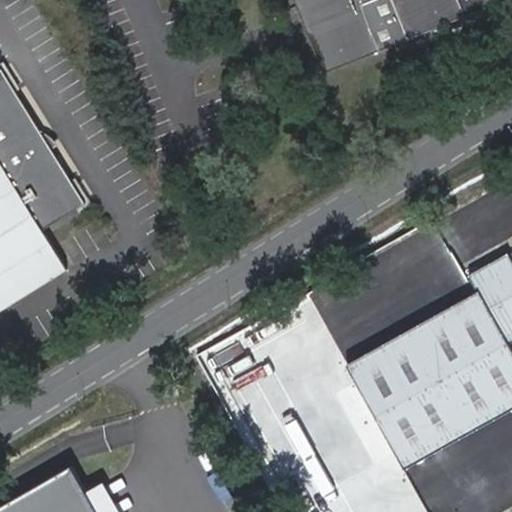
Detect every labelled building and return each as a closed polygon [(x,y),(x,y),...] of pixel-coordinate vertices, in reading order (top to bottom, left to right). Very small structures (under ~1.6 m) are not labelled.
[(292,0),(299,15),(323,75),(332,71),(304,0),(292,0)] [(304,0),(332,71),(382,51),(440,28),(428,0),(304,0)] [(428,0),(440,28),(497,5),(494,0),(428,0)] [(3,66),(1,68),(29,177),(54,272),(68,264),(45,228),(89,201),(3,66)] [(0,306),(54,272),(29,177),(1,68),(0,67),(0,306)] [(511,254),(476,275),(486,290),(359,363),(416,466),(511,413),(511,254)] [(74,470),(1,511),(124,511),(108,483),(90,493),(74,470)]
